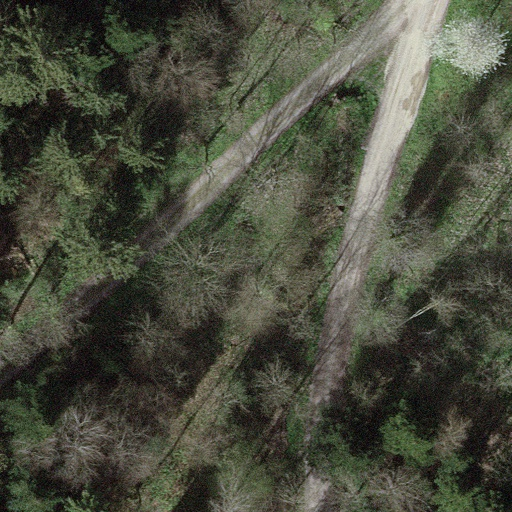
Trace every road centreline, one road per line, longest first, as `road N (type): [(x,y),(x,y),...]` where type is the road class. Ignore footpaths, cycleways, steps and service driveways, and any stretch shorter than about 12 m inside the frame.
road 1 (track): [(0,359),(416,0)]
road 2 (track): [(420,0),(333,327),(319,511)]
